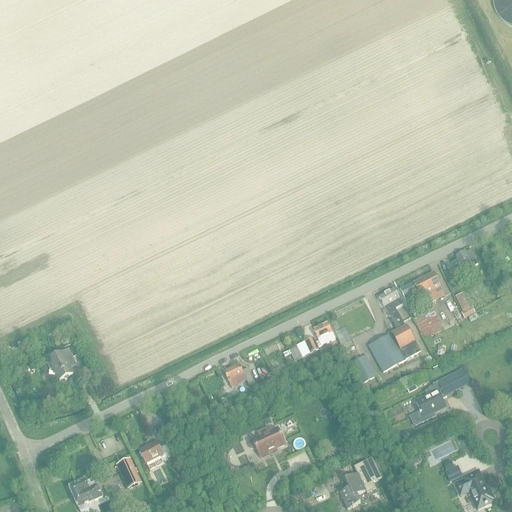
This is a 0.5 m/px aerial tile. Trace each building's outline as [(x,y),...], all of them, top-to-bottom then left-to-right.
[(511,26),(511,0),(494,0),(494,6),(498,15),(505,23),(511,26)] [(449,278),(475,266),(468,251),(462,253),(454,257),(455,260),(443,266),(449,278)] [(431,304),(444,297),(431,274),(399,291),(409,309),(416,305),(412,298),(419,294),(420,297),(425,295),(431,304)] [(406,326),(404,327),(395,309),(401,306),(393,290),(379,298),(397,332),(369,347),(383,373),(420,353),(406,326)] [(472,308),(470,309),(463,294),(455,298),(463,313),(461,314),(464,320),(475,314),(472,308)] [(497,304),(501,311),(511,305),(511,301),(510,297),(497,304)] [(434,312),(432,313),(431,310),(414,319),(429,349),(449,339),(434,312)] [(332,334),(331,334),(326,324),(314,330),(319,342),(315,344),(313,339),(282,353),(284,358),(292,355),(295,361),(318,350),(318,348),(335,340),(332,334)] [(49,360),(59,381),(72,374),(69,369),(76,366),(68,351),(49,360)] [(350,364),(360,385),(377,377),(366,356),(350,364)] [(247,368),(241,371),(238,365),(224,372),(231,386),(245,379),(248,386),(254,383),(247,368)] [(421,414),(410,419),(415,427),(425,422),(435,418),(433,413),(445,407),(441,398),(454,392),(448,379),(434,385),(436,388),(426,393),(428,397),(416,403),(421,414)] [(277,429),(273,431),(271,427),(264,430),(266,434),(252,441),(252,442),(250,443),(249,446),(251,449),(253,450),(256,449),(260,459),(270,455),(269,453),(285,445),(277,429)] [(156,442),(138,451),(145,465),(159,457),(162,462),(171,457),(166,446),(159,449),(156,442)] [(349,489),(339,493),(348,511),(360,505),(357,496),(366,492),(367,494),(376,489),(373,483),(382,479),(372,459),(354,468),(357,475),(345,481),(349,489)] [(130,460),(116,466),(127,490),(141,483),(130,460)] [(450,462),(444,465),(447,472),(451,482),(462,478),(457,467),(453,469),(450,462)] [(489,490),(487,491),(478,472),(463,480),(464,481),(455,486),(459,495),(468,491),(477,510),(493,503),(492,501),(494,500),(489,490)] [(93,483),(91,484),(89,478),(68,487),(77,509),(78,509),(79,511),(81,511),(88,509),(86,505),(102,498),(97,485),(95,486),(93,483)]
